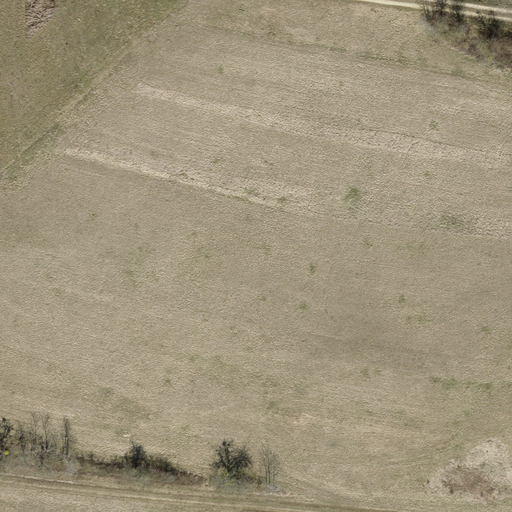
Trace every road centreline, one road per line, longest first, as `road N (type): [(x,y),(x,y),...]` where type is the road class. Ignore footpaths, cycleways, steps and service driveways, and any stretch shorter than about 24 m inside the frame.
road 1 (track): [(0,476),(267,511)]
road 2 (track): [(511,19),(368,0)]
